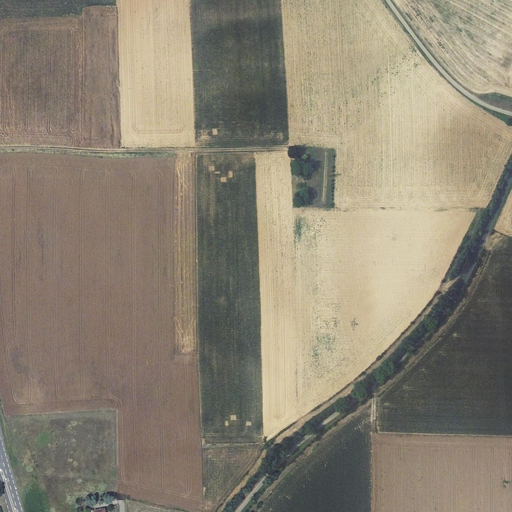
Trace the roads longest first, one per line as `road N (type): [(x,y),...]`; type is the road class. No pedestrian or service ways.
road 1 (unclassified): [(511,179),(444,311),(374,384),(287,456),(239,511)]
road 2 (unclassified): [(388,0),(464,94),(511,114)]
